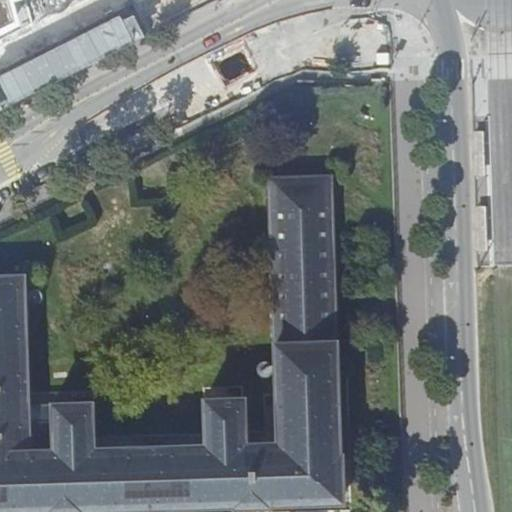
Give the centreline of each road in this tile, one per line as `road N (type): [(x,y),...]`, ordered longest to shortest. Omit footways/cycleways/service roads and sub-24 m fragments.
road 1 (primary): [(446,0),(476,511)]
road 2 (residential): [(0,160),(226,39)]
road 3 (residential): [(226,39),(357,0)]
